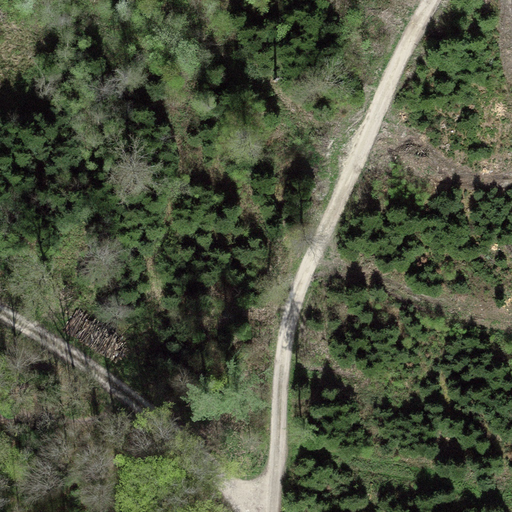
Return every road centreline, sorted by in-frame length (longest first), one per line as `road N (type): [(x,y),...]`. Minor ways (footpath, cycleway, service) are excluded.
road 1 (track): [(425,0),(270,349),(269,511)]
road 2 (track): [(270,496),(0,322)]
